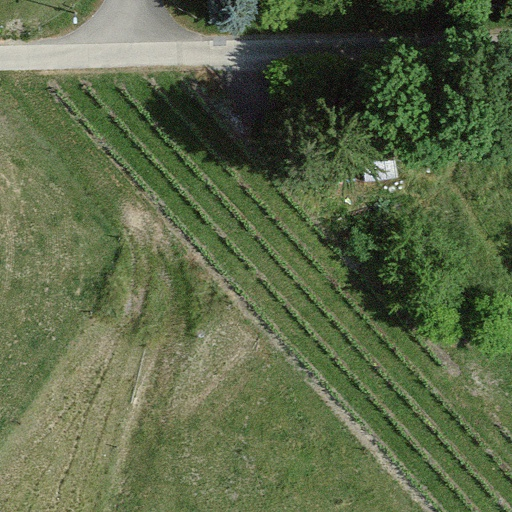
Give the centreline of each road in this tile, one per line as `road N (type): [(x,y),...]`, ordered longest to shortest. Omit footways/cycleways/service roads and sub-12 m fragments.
road 1 (residential): [(120,55),(511,49)]
road 2 (residential): [(0,58),(120,55)]
